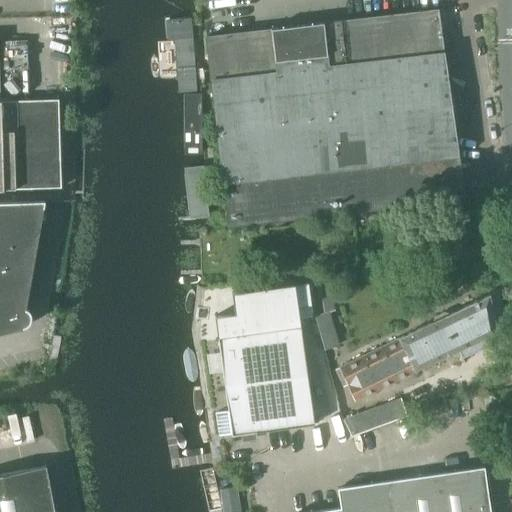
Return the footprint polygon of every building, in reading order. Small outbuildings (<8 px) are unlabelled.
[(465,198),(453,113),(438,9),(206,37),(227,226),(299,217),(465,198)] [(177,91),(197,89),(190,18),(170,20),(177,91)] [(186,158),(203,156),(197,96),(180,98),(186,158)] [(0,189),(4,189),(4,188),(61,187),(58,98),(48,98),(0,99),(0,189)] [(189,220),(208,218),(204,168),(185,170),(189,220)] [(26,309),(42,217),(45,202),(45,201),(0,202),(0,334),(22,329),(22,328),(25,327),(27,327),(28,326),(29,324),(30,324),(31,322),(31,320),(32,318),(31,316),(31,315),(31,314),(29,311),(28,310),(26,309)] [(328,272),(318,273),(324,312),(315,316),(325,349),(339,345),(329,312),(334,309),(328,272)] [(271,281),(247,284),(248,294),(272,291),(271,281)] [(272,291),(248,294),(250,304),(274,301),(272,291)] [(490,294),(402,337),(417,370),(458,350),(461,356),(487,343),(485,339),(488,337),(487,336),(496,331),(490,294)] [(228,411),(216,413),(219,436),(232,434),(232,435),(243,434),(244,440),(255,438),(254,432),(314,423),(303,349),(318,347),(314,323),(238,334),(241,358),(221,360),(228,411)] [(402,337),(384,345),(400,378),(417,370),(402,337)] [(400,378),(384,345),(363,355),(379,388),(400,378)] [(379,388),(363,355),(340,367),(348,384),(356,400),(379,388)] [(348,384),(340,367),(334,370),(342,387),(348,384)] [(352,434),(406,415),(401,401),(347,419),(352,434)] [(0,511),(55,511),(46,465),(0,474),(0,511)] [(489,511),(483,466),(337,487),(340,507),(305,511),(489,511)] [(214,511),(232,511),(230,489),(212,491),(214,511)]
